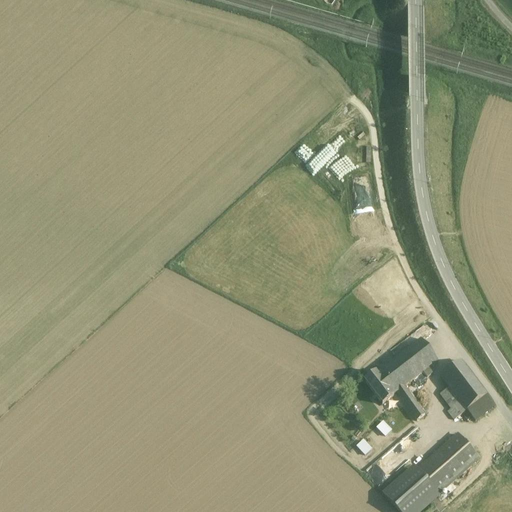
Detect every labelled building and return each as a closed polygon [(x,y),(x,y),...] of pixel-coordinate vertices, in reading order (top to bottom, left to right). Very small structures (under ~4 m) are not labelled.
[(330,277),(340,290),(379,261),(368,248),(330,277)] [(438,359),(421,336),(380,369),(377,366),(364,379),(382,404),(399,391),(418,418),(427,411),(407,383),(438,359)] [(495,406),(460,359),(442,373),(478,420),(495,406)] [(385,438),(392,431),(383,421),(376,428),(385,438)] [(481,455),(459,431),(422,465),(418,460),(385,490),(403,511),(419,511),(442,492),(481,455)] [(363,440),(356,447),(365,456),(372,449),(363,440)]
